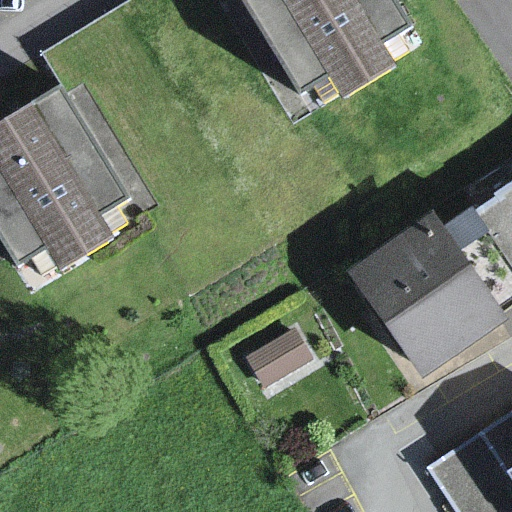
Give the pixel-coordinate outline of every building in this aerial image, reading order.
[(394,0),(250,0),(317,106),(420,42),(394,0)] [(56,87),(0,121),(0,228),(31,278),(135,214),(56,87)] [(511,187),(458,225),(511,302),(511,300),(511,187)] [(361,264),(440,379),(511,329),(511,303),(511,302),(458,225),(444,207),(361,264)] [(511,511),(511,413),(433,465),(465,511),(511,511)]
